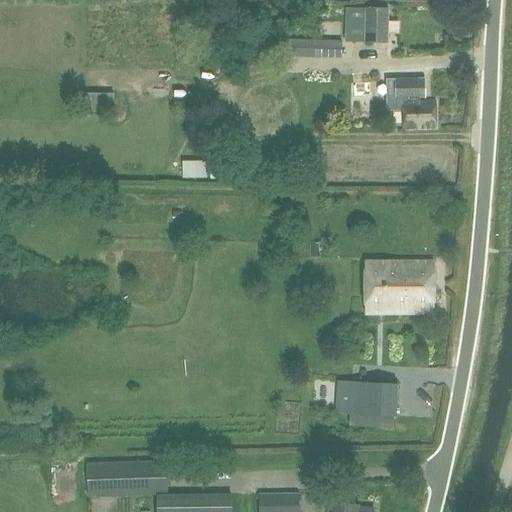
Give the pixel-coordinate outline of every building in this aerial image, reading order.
[(342,28),(343,1),(323,0),(323,28),(342,28)] [(388,43),(388,9),(365,9),(365,10),(353,10),(352,43),(365,43),(364,43),(388,43)] [(243,39),(227,41),(229,56),(245,54),(243,39)] [(341,42),(285,41),(284,53),(341,55),(341,42)] [(329,98),(328,71),(270,74),(272,101),(329,98)] [(435,105),(417,106),(417,78),(394,79),(395,105),(402,105),(403,130),(435,129),(435,105)] [(352,83),(351,104),(366,105),(367,84),(352,83)] [(135,110),(177,110),(177,92),(136,93),(136,95),(114,96),(114,93),(84,93),(84,114),(135,114),(135,110)] [(182,161),(182,178),(206,178),(206,161),(182,161)] [(433,263),(366,263),(366,314),(433,314),(433,263)] [(400,387),(338,383),(336,416),(398,420),(400,387)] [(88,498),(156,496),(155,511),(232,511),(232,493),(168,494),(167,461),(87,464),(88,498)] [(298,511),(298,494),(259,495),(258,511),(298,511)]
